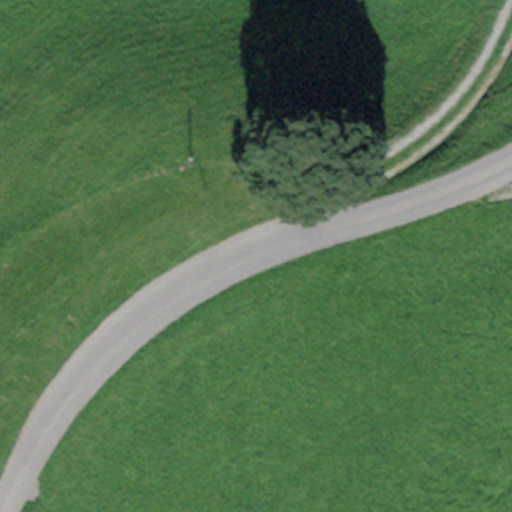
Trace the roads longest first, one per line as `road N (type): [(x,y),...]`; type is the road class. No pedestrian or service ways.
road 1 (unclassified): [(19,511),(71,402),(176,298),(313,237),(511,181)]
road 2 (track): [(215,281),(250,228),(338,190),(412,144),(454,102),(511,14)]
